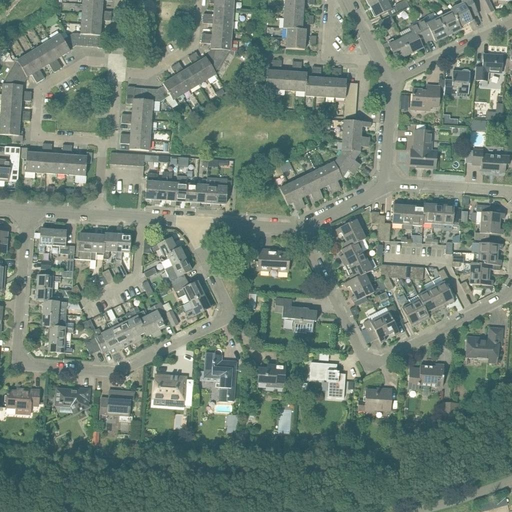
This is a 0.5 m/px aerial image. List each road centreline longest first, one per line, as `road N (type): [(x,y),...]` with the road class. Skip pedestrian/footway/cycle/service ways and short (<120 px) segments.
road 1 (residential): [(194,221),(227,315),(117,372),(33,367),(20,361),(17,346),(27,210)]
road 2 (residential): [(301,227),(369,360),(384,360),(511,287)]
road 3 (residential): [(102,142),(39,134),(37,91),(87,62),(116,63)]
road 4 (residential): [(388,82),(511,23)]
road 5 (residential): [(116,72),(145,74),(190,46),(194,0)]
road 6 (residential): [(511,193),(385,182)]
